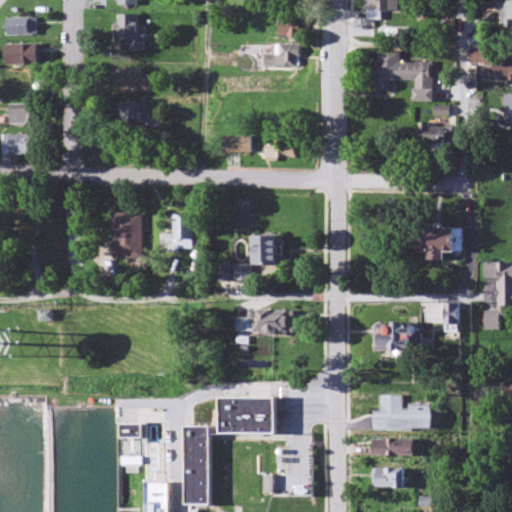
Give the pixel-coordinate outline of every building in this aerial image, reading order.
[(370,0),(370,13),(402,13),(402,0),(370,0)] [(479,18),(478,4),(462,4),(463,19),(479,18)] [(304,19),(283,19),(283,41),(304,41),(304,19)] [(278,68),(301,68),(301,48),(278,48),(278,68)] [(511,80),(511,68),(511,62),(498,62),(499,51),(474,50),(474,65),(489,65),(489,80),(511,80)] [(404,63),(404,54),(378,53),(378,92),(394,93),(394,82),(418,82),(418,93),(436,93),(436,64),(404,63)] [(421,127),(421,148),(451,148),(451,127),(421,127)] [(255,138),(227,138),(227,155),(255,155),(255,138)] [(270,159),(287,159),(287,142),(270,142),(270,159)] [(452,262),(452,254),(467,254),(467,231),(423,230),(422,254),(436,254),(436,262),(452,262)] [(260,268),(286,268),(286,238),(260,238),(260,268)] [(235,266),(224,266),(224,283),(235,283),(235,266)] [(255,283),(255,266),(240,266),(240,283),(255,283)] [(503,314),(489,314),(489,333),(507,333),(507,318),(511,318),(511,266),(489,266),(489,280),(503,280),(503,314)] [(464,327),(464,306),(450,306),(450,327),(464,327)] [(297,336),(298,313),(255,312),(255,320),(240,320),(240,335),(297,336)] [(424,325),(379,325),(379,355),(424,355),(424,325)] [(385,398),(385,413),(377,413),(377,433),(436,433),(436,408),(406,408),(406,398),(385,398)] [(421,442),(377,442),(377,459),(421,459),(421,442)] [(410,471),(376,471),(376,491),(410,491),(410,471)]
